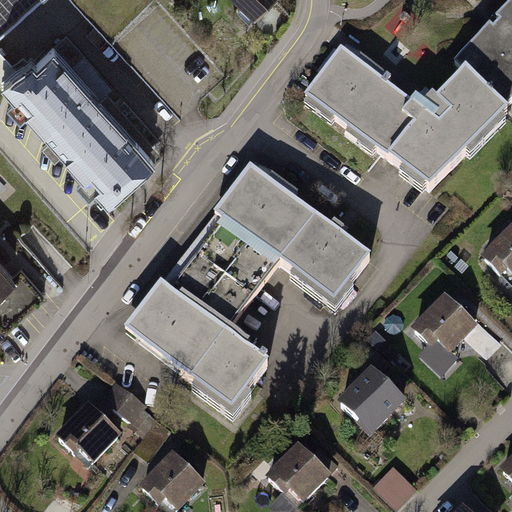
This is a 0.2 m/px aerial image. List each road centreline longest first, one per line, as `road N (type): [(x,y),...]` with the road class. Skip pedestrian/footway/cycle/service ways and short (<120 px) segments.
road 1 (residential): [(17,406),(309,34),(319,0)]
road 2 (residential): [(410,511),(511,413)]
